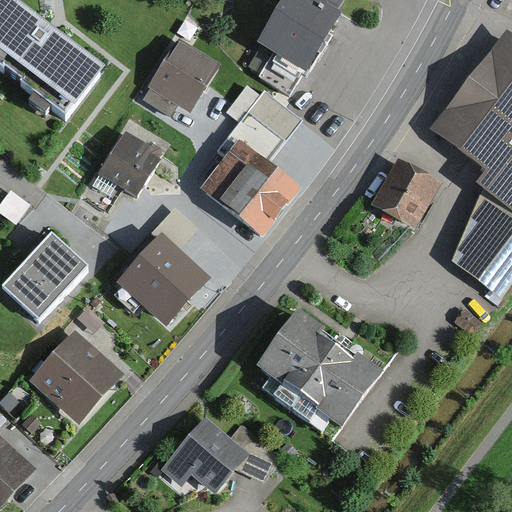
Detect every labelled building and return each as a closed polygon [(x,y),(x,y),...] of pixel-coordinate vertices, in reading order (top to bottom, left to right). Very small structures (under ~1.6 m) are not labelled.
[(103,65),(13,0),(0,0),(0,66),(66,115),(103,65)] [(350,19),(319,0),(286,0),(261,40),(279,52),(263,77),(299,100),(350,19)] [(511,288),(511,35),(508,32),(434,130),(493,176),(459,259),(507,295),(511,288)] [(223,68),(180,42),(151,89),(194,115),(223,68)] [(286,139),(244,108),(194,175),(214,190),(208,199),(263,240),(299,191),(266,166),(286,139)] [(161,158),(126,135),(102,171),(137,194),(161,158)] [(438,182),(397,162),(374,206),(415,227),(438,182)] [(49,236),(0,292),(0,295),(33,325),(84,267),(49,236)] [(212,280),(161,236),(119,284),(170,328),(212,280)] [(388,372),(295,311),(257,369),(350,430),(388,372)] [(120,378),(73,337),(34,383),(81,424),(120,378)] [(204,422),(166,468),(182,481),(190,472),(217,494),(247,457),(204,422)] [(0,511),(3,511),(38,474),(0,440),(0,511)]
